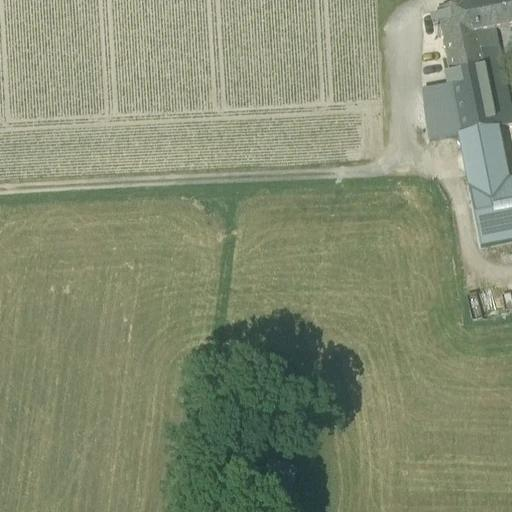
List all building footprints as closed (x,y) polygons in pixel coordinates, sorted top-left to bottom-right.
[(511,0),(505,0),(472,6),(478,36),(495,33),(511,29),(511,0)] [(478,36),(472,6),(439,13),(453,89),(463,137),(495,130),(511,127),(511,119),(495,33),(478,36)] [(463,137),(453,89),(421,94),(429,143),(463,137)] [(495,130),(463,137),(473,188),(480,227),(511,221),(511,180),(505,182),(495,130)] [(511,221),(480,227),(484,248),(511,242),(511,221)] [(298,472),(270,464),(258,502),(255,501),(252,511),(292,511),(296,501),(290,499),(298,472)]
